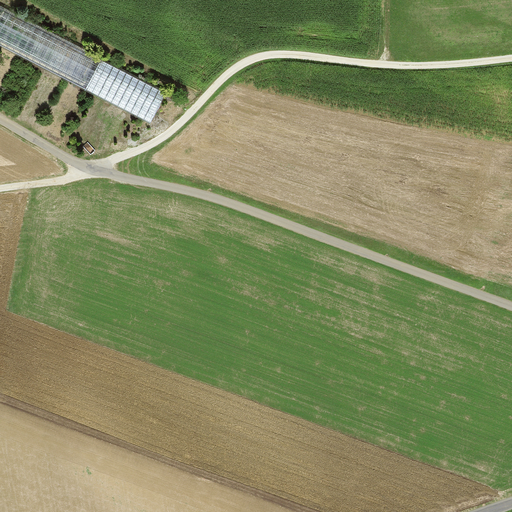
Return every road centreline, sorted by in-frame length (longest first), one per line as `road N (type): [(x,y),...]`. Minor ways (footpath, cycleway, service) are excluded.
road 1 (track): [(0,188),(64,178),(150,143),(224,73),(261,55),(404,67),(511,58)]
road 2 (unclassified): [(0,119),(87,168),(211,196),(511,307)]
